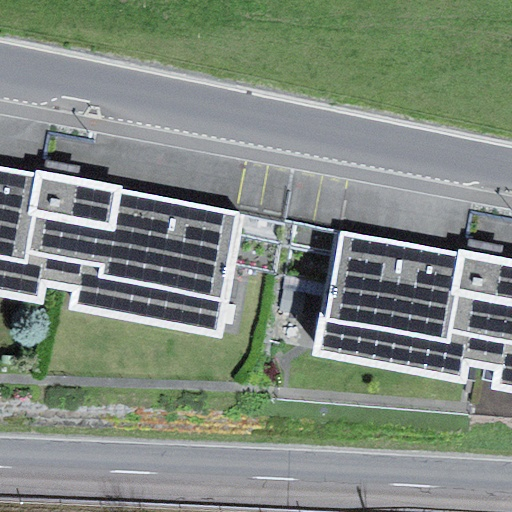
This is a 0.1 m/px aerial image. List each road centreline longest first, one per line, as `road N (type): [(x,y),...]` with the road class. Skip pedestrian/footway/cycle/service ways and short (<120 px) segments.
road 1 (secondary): [(0,71),(511,168)]
road 2 (primary): [(511,493),(0,470)]
